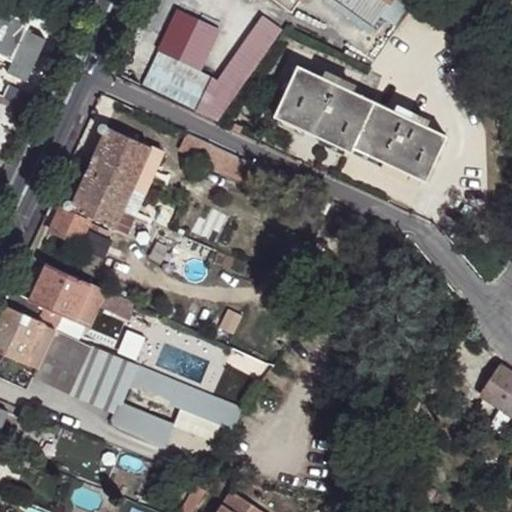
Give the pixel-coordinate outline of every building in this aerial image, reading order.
[(333,0),(373,27),(380,17),(390,4),(384,0),(333,0)] [(380,17),(395,27),(413,0),(392,0),(390,4),(380,17)] [(29,21),(0,8),(0,55),(11,60),(7,71),(26,80),(45,37),(25,29),(29,21)] [(219,28),(178,10),(158,52),(199,70),(219,28)] [(199,111),(217,124),(282,30),(264,18),(199,111)] [(297,65),(274,117),(280,120),(305,131),(321,139),(346,150),(351,153),(354,148),(375,102),(353,92),(321,77),(297,65)] [(324,70),(321,77),(353,92),(356,85),(324,70)] [(425,181),(447,136),(426,126),(393,111),(375,102),(354,148),(421,179),(425,181)] [(396,105),(393,111),(426,126),(429,119),(396,105)] [(280,120),(279,124),(302,136),(305,131),(280,120)] [(234,123),(231,131),(240,135),(243,127),(234,123)] [(116,228),(152,148),(107,127),(105,125),(102,124),(99,126),(98,129),(101,132),(104,131),(73,203),(71,200),(67,200),(64,202),(64,206),(66,208),(71,208),(116,228)] [(252,163),(187,133),(183,142),(206,152),(205,154),(247,173),(252,163)] [(321,139),(319,144),(343,155),(346,150),(321,139)] [(164,153),(152,148),(116,228),(128,234),(164,153)] [(418,184),(421,179),(354,148),(351,153),(418,184)] [(60,208),(50,231),(79,245),(90,221),(60,208)] [(46,323),(83,338),(88,328),(75,321),(85,300),(98,306),(100,302),(106,290),(45,262),(29,298),(10,289),(3,304),(42,321),(46,323)] [(106,290),(100,302),(130,315),(136,303),(106,290)] [(75,321),(88,328),(98,306),(85,300),(75,321)] [(3,304),(0,310),(0,351),(3,353),(0,359),(0,377),(27,390),(33,377),(55,329),(45,325),(46,323),(42,321),(3,304)] [(393,327),(415,340),(422,329),(401,315),(393,327)] [(92,348),(55,329),(33,377),(69,395),(114,414),(109,426),(169,451),(178,428),(122,405),(130,386),(234,429),(247,409),(139,363),(139,364),(92,348)] [(420,355),(435,363),(439,356),(424,347),(420,355)] [(407,372),(430,384),(437,371),(415,358),(407,372)] [(511,373),(502,367),(482,396),(511,415),(511,373)] [(393,398),(389,439),(410,441),(411,428),(413,402),(393,398)] [(0,408),(0,433),(9,412),(0,408)] [(50,421),(46,431),(56,435),(61,426),(50,421)] [(0,463),(4,465),(9,452),(0,448),(0,463)] [(19,457),(16,464),(29,469),(32,461),(19,457)] [(263,511),(231,491),(216,511),(263,511)] [(165,511),(167,511),(176,511),(180,503),(170,499),(165,511)] [(282,503),(282,511),(297,511),(298,505),(282,503)]
